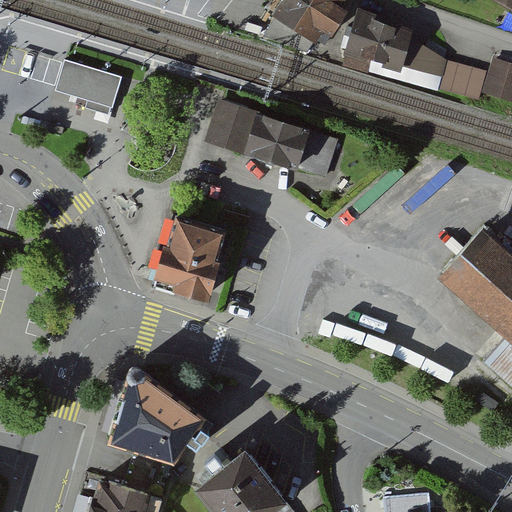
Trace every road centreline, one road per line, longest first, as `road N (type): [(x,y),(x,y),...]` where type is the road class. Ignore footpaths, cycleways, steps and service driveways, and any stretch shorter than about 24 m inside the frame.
road 1 (tertiary): [(370,409),(217,347),(149,328),(115,330)]
road 2 (residential): [(115,330),(97,247),(49,183),(0,151)]
road 3 (tertiary): [(511,483),(370,409)]
road 4 (tertiary): [(115,330),(77,361),(48,459)]
